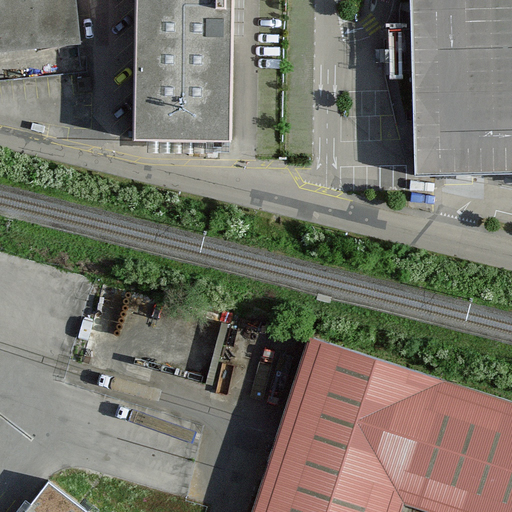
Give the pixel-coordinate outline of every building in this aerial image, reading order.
[(0,0),(0,51),(85,43),(80,0),(0,0)] [(144,0),(141,140),(241,142),(244,0),(144,0)] [(511,0),(407,0),(407,61),(412,173),(511,171),(511,0)] [(233,315),(107,281),(86,361),(123,371),(126,360),(215,383),(233,315)] [(511,511),(511,401),(310,336),(253,511),(404,511),(407,505),(429,511),(511,511)] [(96,511),(57,481),(33,511),(96,511)]
